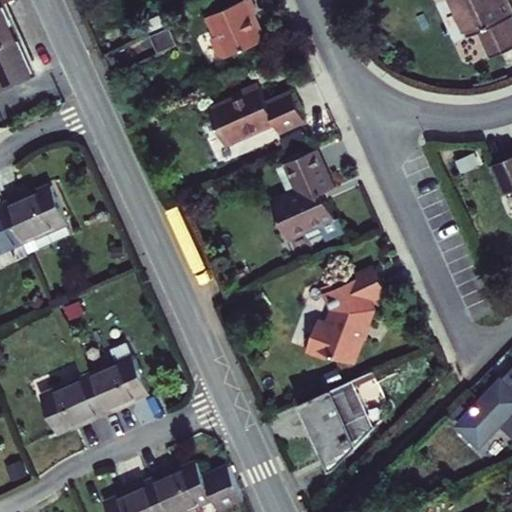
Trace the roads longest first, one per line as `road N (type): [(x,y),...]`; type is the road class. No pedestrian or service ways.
road 1 (residential): [(511,327),(485,345),(457,326),(351,92)]
road 2 (tertiary): [(228,398),(97,110)]
road 3 (residential): [(0,509),(228,398)]
road 4 (residential): [(351,92),(410,118),(474,118),(511,108)]
road 5 (tertiary): [(279,511),(228,398)]
road 6 (tertiary): [(97,110),(46,0)]
